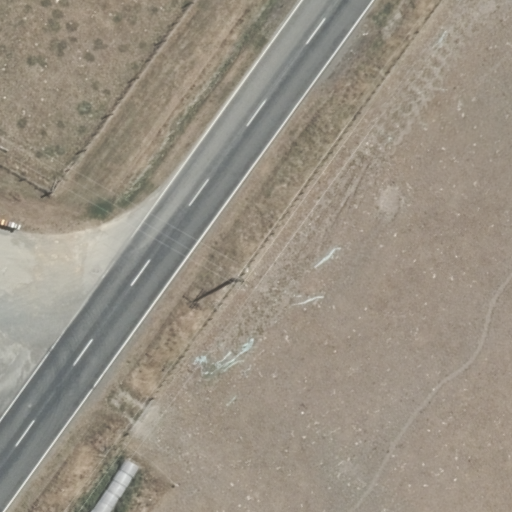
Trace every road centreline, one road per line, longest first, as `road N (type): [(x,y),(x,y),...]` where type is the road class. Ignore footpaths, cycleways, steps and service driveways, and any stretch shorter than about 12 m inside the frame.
road 1 (unclassified): [(100,327),(329,0)]
road 2 (unclassified): [(0,465),(100,327)]
